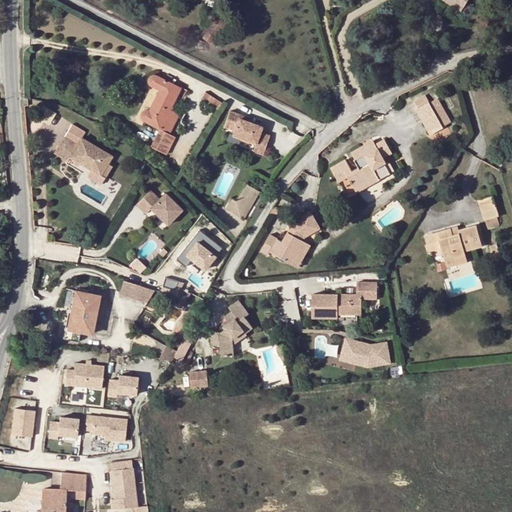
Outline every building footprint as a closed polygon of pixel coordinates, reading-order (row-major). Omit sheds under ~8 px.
[(443,0),(461,11),(464,6),(454,0),(443,0)] [(217,34),(211,43),(214,44),(224,28),(213,21),(209,28),(217,34)] [(217,34),(209,28),(203,37),(211,43),(217,34)] [(158,129),(168,134),(178,116),(170,111),(181,89),(155,75),(152,74),(149,75),(147,77),(146,79),(147,83),(149,87),(158,91),(149,109),(145,109),(142,110),(139,113),(139,117),(141,120),(158,129)] [(201,101),(216,110),(220,103),(204,94),(201,101)] [(442,126),(429,104),(425,97),(414,102),(418,108),(415,111),(431,136),(443,129),(442,126)] [(435,99),(429,104),(442,126),(450,122),(435,99)] [(240,114),(230,110),(224,126),(234,130),(232,135),(255,143),(253,151),(263,155),(270,135),(261,132),(263,126),(248,121),(239,117),(240,114)] [(173,137),(168,134),(158,129),(148,147),(164,155),(173,137)] [(68,156),(76,143),(64,136),(54,153),(66,161),(68,156)] [(112,156),(80,137),(76,143),(68,156),(75,160),(74,163),(78,165),(79,163),(101,175),(112,156)] [(348,180),(354,189),(375,176),(378,182),(389,175),(384,166),(388,164),(384,158),(391,154),(383,141),(376,145),(377,148),(367,153),(363,147),(350,153),(358,167),(351,172),(346,160),(331,168),(339,184),(348,180)] [(373,142),(363,147),(367,153),(377,148),(376,145),(373,142)] [(375,176),(354,189),(357,194),(378,182),(375,176)] [(255,190),(247,185),(236,202),(230,199),(224,208),(239,217),(241,214),(255,190)] [(182,209),(166,193),(160,198),(151,189),(136,205),(145,214),(151,208),(168,224),(182,209)] [(260,193),(255,190),(241,214),(246,217),(260,193)] [(491,197),(478,200),(484,220),(496,217),(491,197)] [(278,211),(273,208),(270,214),(274,217),(278,211)] [(294,227),(285,242),(283,241),(271,233),(261,251),(269,256),(272,251),(298,267),(311,245),(303,241),(305,237),(306,236),(320,228),(311,211),(301,217),(302,219),(303,221),(294,227)] [(292,225),(283,241),(285,242),(294,227),(303,221),(302,219),(292,225)] [(452,228),(423,236),(428,253),(440,250),(446,265),(455,262),(455,259),(465,257),(463,252),(470,250),(472,251),(482,248),(475,225),(458,230),(459,234),(455,235),(452,228)] [(222,248),(199,229),(188,243),(190,244),(187,248),(186,247),(176,259),(186,266),(192,259),(205,270),(222,248)] [(496,243),(489,246),(493,257),(492,258),(496,268),(504,266),(496,243)] [(466,264),(465,257),(455,259),(455,262),(446,265),(447,269),(466,264)] [(147,267),(139,258),(132,264),(141,273),(147,267)] [(134,283),(123,281),(120,295),(147,303),(154,290),(140,285),(134,283)] [(312,294),(312,318),(338,318),(338,314),(362,314),(362,299),(377,299),(378,282),(357,281),(357,294),(312,294)] [(191,293),(182,289),(176,297),(182,300),(179,307),(183,308),(191,293)] [(90,294),(78,291),(74,308),(69,307),(63,338),(79,341),(81,330),(92,332),(99,299),(89,297),(90,294)] [(233,357),(232,340),(243,332),(245,335),(251,330),(244,319),(247,316),(237,303),(229,307),(231,311),(223,316),(227,321),(221,325),(224,330),(219,333),(210,334),(211,348),(220,348),(222,358),(233,357)] [(243,332),(232,340),(236,345),(248,337),(245,335),(243,332)] [(184,336),(178,346),(186,350),(192,340),(184,336)] [(371,346),(347,339),(342,358),(370,366),(389,363),(386,343),(371,346)] [(175,352),(164,346),(157,359),(170,361),(172,358),(175,352)] [(178,346),(175,352),(172,358),(180,362),(186,350),(178,346)] [(282,367),(279,349),(272,351),(273,354),(281,368),(282,367)] [(86,364),(75,362),(74,370),(67,369),(65,384),(101,388),(104,366),(91,364),(86,364)] [(203,373),(185,375),(187,390),(205,388),(203,373)] [(119,380),(109,379),(107,396),(117,397),(117,392),(136,394),(139,377),(119,374),(119,380)] [(35,410),(16,408),(13,434),(32,436),(35,410)] [(86,415),(85,429),(92,430),(92,433),(104,434),(109,435),(109,439),(125,441),(127,419),(86,415)] [(79,419),(60,417),(60,422),(50,421),(49,438),(58,439),(58,434),(78,436),(79,419)] [(132,459),(110,462),(113,480),(117,479),(119,491),(114,491),(115,498),(111,498),(112,508),(133,507),(133,511),(145,511),(145,506),(136,506),(134,483),(132,459)] [(42,510),(41,511),(69,511),(70,496),(66,496),(66,491),(74,491),(74,500),(83,500),(84,476),(59,473),(59,490),(42,490),(42,510)]
